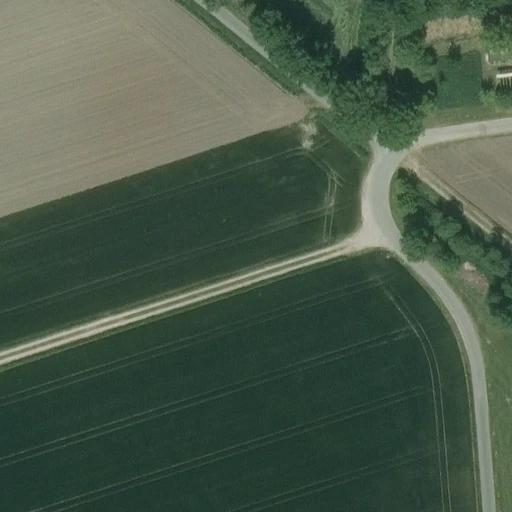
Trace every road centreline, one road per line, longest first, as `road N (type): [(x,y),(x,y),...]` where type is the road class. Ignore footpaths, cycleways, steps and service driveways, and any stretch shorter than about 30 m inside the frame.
road 1 (track): [(387,234),(0,358)]
road 2 (unclassified): [(393,152),(381,167),(377,212),(467,331),(487,511)]
road 3 (unclassified): [(393,152),(202,0)]
road 4 (track): [(511,248),(393,152)]
road 5 (track): [(374,139),(391,0)]
road 6 (unclassified): [(511,121),(425,134),(393,152)]
